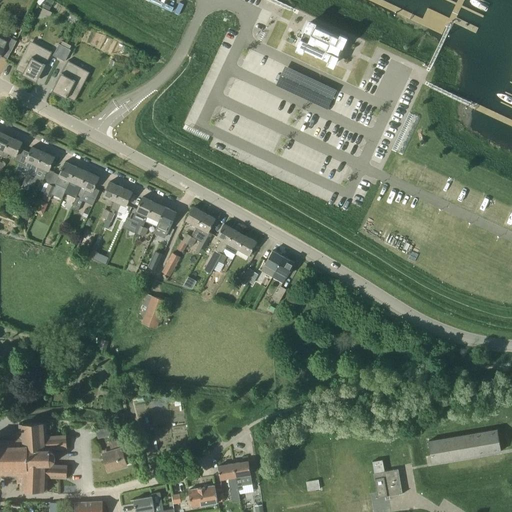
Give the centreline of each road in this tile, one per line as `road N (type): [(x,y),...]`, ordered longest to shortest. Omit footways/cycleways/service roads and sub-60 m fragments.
road 1 (residential): [(511,345),(458,337),(419,319),(194,189)]
road 2 (residential): [(194,189),(183,209),(0,128)]
road 3 (residential): [(194,189),(0,85)]
road 4 (residential): [(114,490),(165,478),(250,424)]
